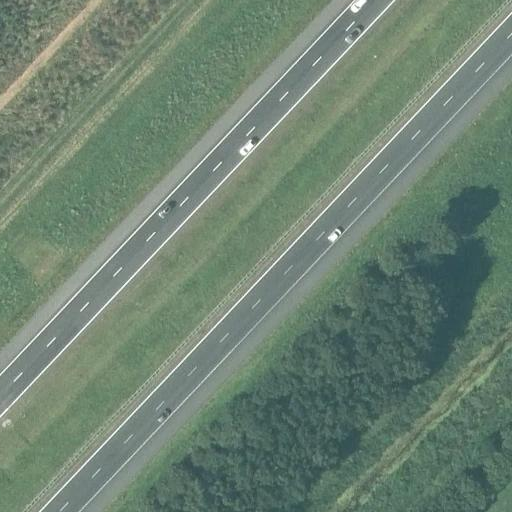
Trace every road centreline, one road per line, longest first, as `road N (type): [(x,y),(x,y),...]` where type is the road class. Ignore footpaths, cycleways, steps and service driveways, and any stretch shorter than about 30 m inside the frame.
road 1 (motorway): [(60,511),(511,35)]
road 2 (motorway): [(375,0),(0,396)]
